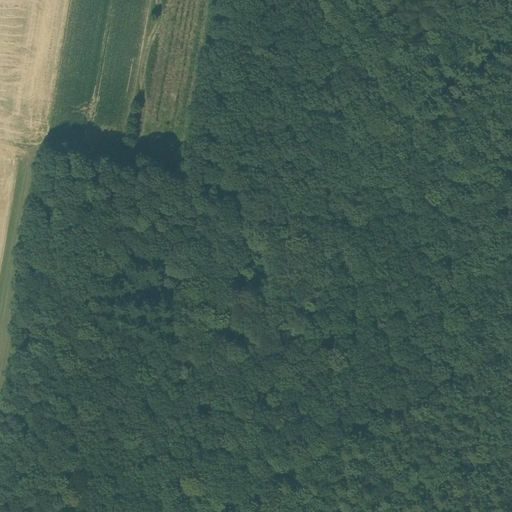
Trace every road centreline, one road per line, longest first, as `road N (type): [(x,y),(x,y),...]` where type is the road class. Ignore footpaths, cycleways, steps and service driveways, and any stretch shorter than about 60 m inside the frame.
road 1 (track): [(213,511),(511,350)]
road 2 (track): [(71,511),(69,462),(119,179)]
